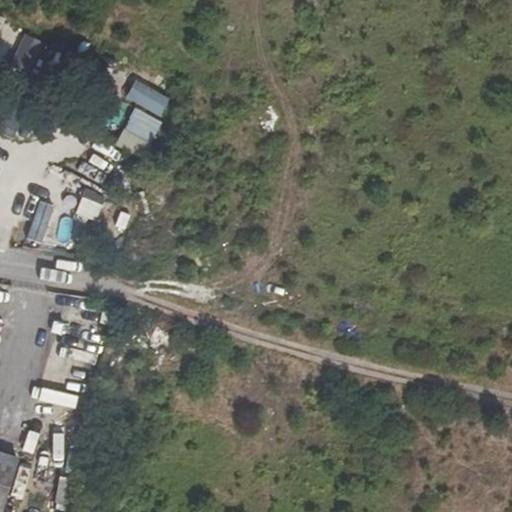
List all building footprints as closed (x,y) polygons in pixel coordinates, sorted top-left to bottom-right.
[(26,75),(42,43),(0,21),(0,49),(12,56),(7,66),(26,75)] [(133,80),(124,99),(162,117),(171,98),(133,80)] [(143,160),(162,123),(133,108),(113,145),(143,160)] [(80,189),(72,214),(95,222),(103,196),(80,189)] [(31,199),(18,237),(39,244),(51,206),(31,199)] [(44,356),(42,366),(82,378),(85,368),(44,356)] [(0,511),(17,458),(0,452),(0,511)]
